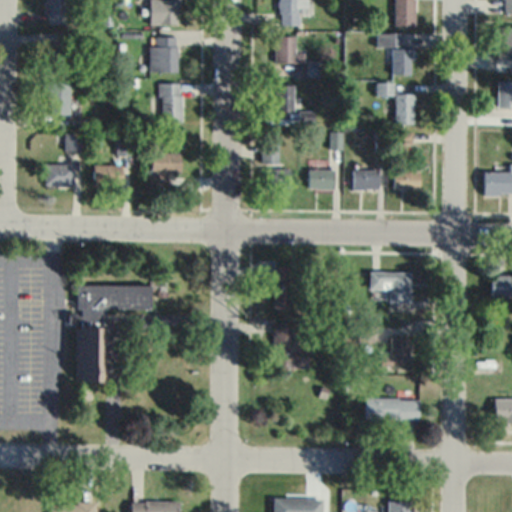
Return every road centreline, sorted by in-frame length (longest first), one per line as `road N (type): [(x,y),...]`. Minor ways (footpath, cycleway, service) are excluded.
road 1 (residential): [(511,227),(0,219)]
road 2 (residential): [(511,461),(0,456)]
road 3 (residential): [(452,511),(454,0)]
road 4 (residential): [(226,511),(227,0)]
road 5 (residential): [(2,219),(3,0)]
